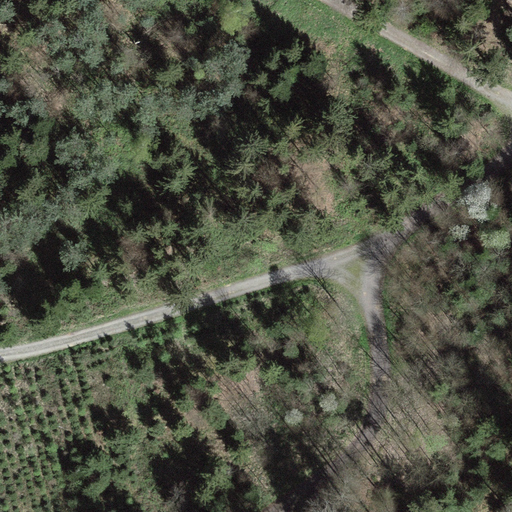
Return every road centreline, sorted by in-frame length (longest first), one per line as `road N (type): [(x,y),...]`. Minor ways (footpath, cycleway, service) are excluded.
road 1 (track): [(511,155),(361,244),(385,372),(382,413),(359,450),(272,511)]
road 2 (track): [(0,355),(361,244)]
road 3 (track): [(511,106),(333,0)]
